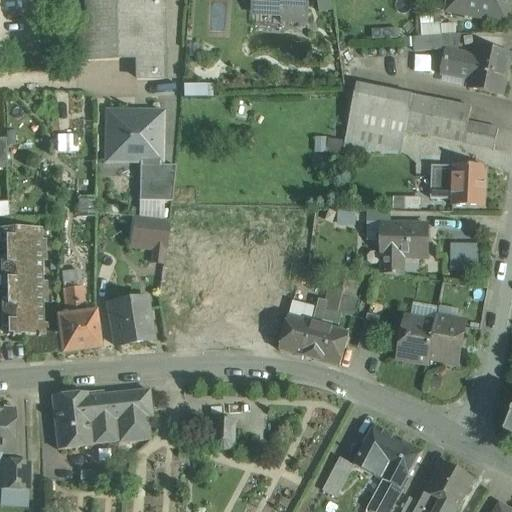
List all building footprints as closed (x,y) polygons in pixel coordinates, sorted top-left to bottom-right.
[(86,0),(87,21),(88,61),(136,59),(137,79),(164,79),(161,0),(154,0),(144,0),(86,0)] [(229,0),(210,0),(208,36),(227,37),(229,0)] [(305,0),(256,0),(257,7),(271,7),(271,13),(286,14),(286,19),(305,20),(305,0)] [(319,0),(320,11),(332,11),(331,0),(319,0)] [(451,0),(449,10),(506,21),(509,0),(451,0)] [(88,63),(88,61),(87,21),(78,21),(79,63),(88,63)] [(415,53),(442,51),(442,36),(414,38),(415,53)] [(442,51),(447,50),(458,52),(462,36),(442,36),(442,51)] [(511,55),(477,48),(475,56),(458,52),(447,50),(442,76),(470,81),(468,89),(502,96),(511,55)] [(412,96),(357,85),(343,154),(401,155),(406,132),(405,132),(412,96)] [(438,102),(412,96),(405,132),(406,132),(428,136),(428,137),(464,144),(469,123),(472,108),(438,101),(438,102)] [(161,115),(108,114),(108,157),(124,157),(124,161),(140,162),(140,167),(160,167),(161,115)] [(498,129),(469,123),(464,144),(494,151),(498,129)] [(160,167),(140,167),(139,202),(171,203),(175,167),(160,167)] [(454,168),(418,167),(418,184),(432,184),(432,198),(453,199),(452,207),(485,207),(487,168),(454,167),(454,168)] [(338,211),(339,225),(356,224),(356,210),(338,211)] [(57,218),(46,218),(46,231),(57,230),(57,218)] [(169,223),(133,218),(129,247),(166,252),(169,223)] [(429,226),(381,226),(381,257),(384,258),(384,275),(402,277),(402,258),(428,258),(429,226)] [(40,230),(0,231),(0,237),(0,246),(4,246),(4,253),(44,252),(44,246),(40,246),(40,230)] [(338,244),(319,240),(317,250),(336,254),(338,244)] [(376,267),(380,267),(379,243),(370,243),(370,257),(376,257),(376,267)] [(451,243),(450,271),(479,271),(480,243),(451,243)] [(44,252),(4,253),(5,260),(0,260),(1,274),(41,273),(40,258),(44,257),(44,252)] [(348,271),(342,292),(329,289),(326,303),(327,303),(325,311),(342,315),(352,318),(357,299),(363,273),(348,271)] [(41,273),(1,274),(1,288),(5,288),(5,295),(45,294),(45,288),(41,288),(41,273)] [(377,275),(363,273),(357,299),(370,302),(377,275)] [(82,289),(63,291),(67,317),(57,319),(62,354),(99,350),(94,314),(85,315),(82,289)] [(45,294),(5,295),(5,302),(1,302),(2,316),(42,315),(41,300),(45,300),(45,294)] [(147,300),(109,306),(115,347),(154,341),(147,300)] [(326,303),(319,301),(313,324),(321,326),(322,321),(339,325),(342,315),(325,311),(327,303),(326,303)] [(368,313),(360,348),(373,351),(381,316),(368,313)] [(42,315),(2,316),(2,330),(6,330),(6,338),(26,337),(46,337),(46,330),(42,330),(42,315)] [(313,324),(289,317),(279,352),(340,368),(349,334),(321,326),(313,324)] [(466,324),(436,318),(435,324),(429,360),(458,365),(466,324)] [(435,324),(406,319),(398,360),(428,366),(429,360),(435,324)] [(46,337),(26,337),(27,356),(47,355),(46,337)] [(102,395),(87,396),(86,394),(51,398),(57,452),(92,448),(92,446),(118,444),(118,445),(150,442),(147,419),(152,419),(149,392),(103,397),(102,395)] [(13,414),(0,413),(0,451),(8,451),(8,453),(12,453),(13,414)] [(511,414),(503,432),(511,436),(511,414)] [(403,443),(375,428),(354,467),(383,482),(403,443)] [(234,431),(217,430),(216,443),(218,448),(222,451),(227,451),(232,449),(234,444),(234,431)] [(403,443),(383,482),(378,492),(391,499),(402,477),(408,480),(422,453),(403,443)] [(29,465),(0,462),(0,490),(29,492),(29,465)] [(415,511),(457,511),(474,480),(441,463),(419,505),(415,511)] [(337,465),(323,491),(336,498),(350,472),(337,465)] [(104,474),(80,472),(80,473),(79,484),(103,486),(104,474)] [(126,475),(104,474),(103,486),(125,488),(126,475)] [(378,492),(366,511),(383,511),(391,499),(378,492)] [(410,499),(403,511),(415,511),(419,505),(410,499)]
